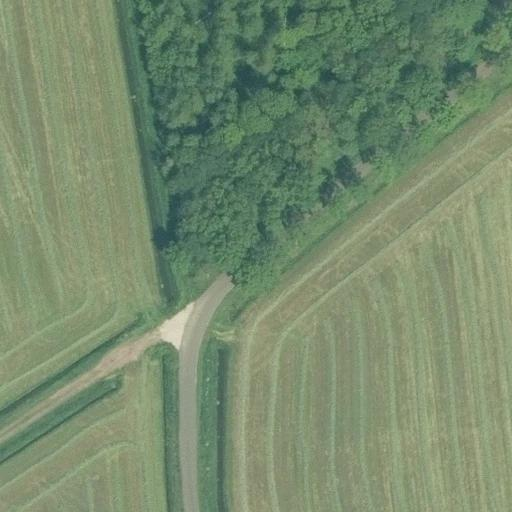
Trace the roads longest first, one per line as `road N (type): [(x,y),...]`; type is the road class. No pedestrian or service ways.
road 1 (unclassified): [(187,511),(186,354),(205,304),(511,47)]
road 2 (track): [(195,321),(136,345),(0,437)]
